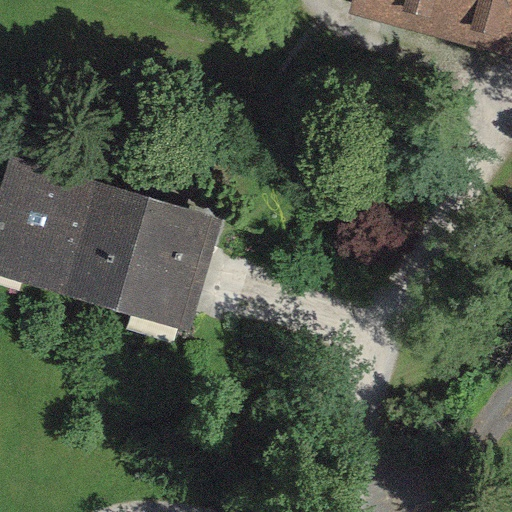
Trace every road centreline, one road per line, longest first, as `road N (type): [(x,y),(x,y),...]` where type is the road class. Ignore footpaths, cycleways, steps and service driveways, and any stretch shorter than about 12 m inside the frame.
road 1 (track): [(511,122),(465,140),(393,293),(365,391),(384,467),(441,486)]
road 2 (track): [(337,0),(344,61),(417,74),(511,107)]
road 3 (track): [(511,400),(441,486),(370,511)]
road 4 (track): [(245,300),(381,335)]
